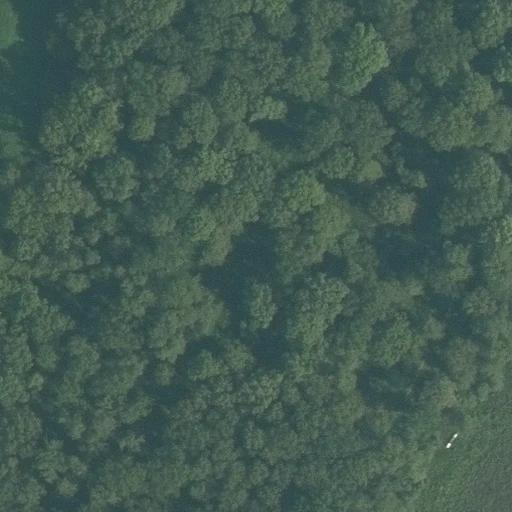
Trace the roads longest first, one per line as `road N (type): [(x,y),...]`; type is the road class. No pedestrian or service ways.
road 1 (track): [(350,0),(124,511)]
road 2 (track): [(363,511),(511,206)]
